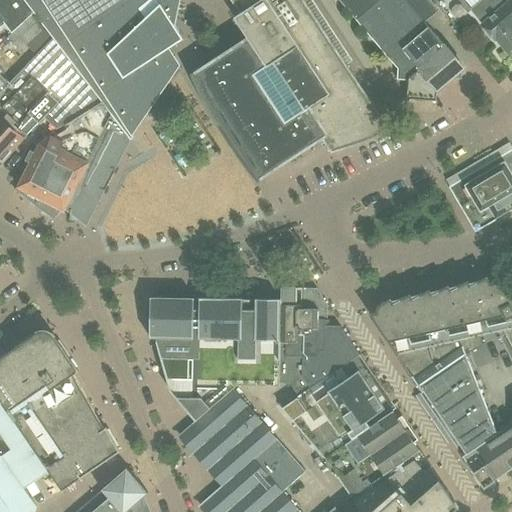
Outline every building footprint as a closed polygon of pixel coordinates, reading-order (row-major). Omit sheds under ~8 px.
[(0,0),(0,24),(4,22),(11,32),(31,15),(33,12),(24,0),(0,0)] [(24,0),(33,12),(53,38),(60,48),(71,62),(75,67),(101,102),(127,137),(130,141),(131,139),(134,136),(128,127),(145,111),(147,110),(143,104),(160,89),(162,88),(159,82),(176,66),(178,65),(167,49),(183,38),(169,17),(172,15),(175,0),(24,0)] [(250,40),(199,73),(217,107),(220,105),(235,128),(234,129),(233,130),(233,131),(232,132),(232,134),(232,135),(232,136),(233,137),(233,138),(234,139),(235,140),(236,140),(237,141),(238,141),(239,141),(240,141),(241,141),(242,140),(243,140),(246,145),(242,148),(244,152),(245,153),(246,155),(247,157),(249,158),(250,160),(251,162),(252,163),(253,165),(255,166),(256,168),(257,169),(259,171),(260,172),(261,174),(320,135),(331,152),(362,142),(363,141),(365,141),(367,140),(369,139),(371,138),(372,138),(374,137),(376,136),(378,135),(379,134),(381,133),(383,132),(384,131),(386,130),(389,128),(305,0),(231,0),(240,12),(234,16),(250,40)] [(338,0),(356,20),(383,52),(397,68),(396,79),(407,80),(406,98),(436,101),(437,89),(451,77),(461,78),(462,66),(415,11),(427,0),(338,0)] [(511,0),(480,0),(471,8),(482,22),(481,23),(495,40),(496,39),(508,53),(511,50),(511,49),(511,0)] [(11,32),(6,36),(20,50),(44,29),(31,15),(11,32)] [(0,108),(60,48),(53,38),(8,84),(0,75),(0,108)] [(60,48),(0,108),(0,161),(17,142),(19,144),(27,135),(26,135),(58,101),(73,119),(101,102),(75,67),(71,62),(60,48)] [(15,189),(14,190),(18,193),(17,195),(26,199),(30,202),(29,204),(37,208),(41,211),(40,213),(49,218),(53,221),(54,220),(52,219),(59,210),(62,211),(64,209),(69,212),(69,220),(70,220),(70,219),(84,220),(126,138),(127,137),(101,102),(73,119),(67,122),(70,126),(30,149),(23,163),(27,165),(21,178),(17,188),(18,188),(16,190),(15,189)] [(511,150),(450,187),(476,230),(511,208),(511,150)] [(378,310),(369,312),(422,391),(423,390),(465,452),(496,432),(465,353),(482,344),(479,334),(503,329),(511,348),(511,293),(511,292),(510,292),(510,291),(509,291),(508,290),(508,289),(507,289),(507,288),(506,287),(505,287),(505,286),(504,285),(504,284),(504,283),(503,283),(503,282),(502,281),(502,280),(502,279),(490,282),(487,275),(469,284),(467,280),(450,288),(448,284),(431,293),(429,288),(412,297),(410,293),(392,301),(391,297),(381,302),(381,303),(380,304),(379,304),(379,305),(378,306),(378,307),(378,308),(378,309),(378,310)] [(280,305),(280,382),(290,382),(297,393),(307,386),(302,378),(302,376),(302,362),(316,362),(317,352),(329,352),(330,332),(330,321),(330,319),(328,319),(326,319),(326,311),(314,292),(309,296),(304,289),(302,289),(302,288),(281,288),(281,299),(281,305),(280,305)] [(150,297),(150,337),(155,337),(161,358),(159,358),(160,360),(161,362),(162,362),(164,369),(163,369),(163,371),(164,370),(170,391),(181,404),(180,405),(194,421),(198,418),(234,388),(233,388),(237,384),(249,384),(249,358),(278,358),(278,384),(280,384),(280,382),(280,305),(281,305),(281,299),(150,297)] [(302,376),(302,378),(307,386),(308,388),(309,389),(357,357),(338,331),(330,332),(329,352),(317,352),(316,362),(302,362),(302,376)] [(35,333),(0,356),(0,400),(25,439),(26,438),(61,490),(119,451),(104,427),(102,428),(71,374),(78,370),(55,336),(54,337),(36,334),(35,333)] [(309,389),(280,409),(322,458),(324,457),(393,411),(392,409),(357,357),(309,389)] [(194,421),(183,431),(226,481),(204,501),(213,511),(300,511),(283,491),(306,471),(234,388),(198,418),(194,421)] [(0,400),(0,433),(10,449),(25,439),(0,400)] [(393,411),(324,457),(351,496),(368,485),(383,475),(393,468),(420,450),(393,411)] [(511,420),(502,428),(511,443),(511,420)] [(465,452),(462,454),(473,470),(484,486),(496,478),(511,467),(511,443),(502,428),(496,432),(465,452)] [(0,511),(29,511),(36,508),(0,456),(10,449),(0,433),(0,511)] [(337,511),(335,506),(328,511),(450,511),(458,506),(420,450),(371,483),(374,487),(354,500),(358,511),(337,511)] [(94,510),(90,511),(143,511),(139,500),(148,492),(126,467),(101,489),(108,497),(94,510)]
